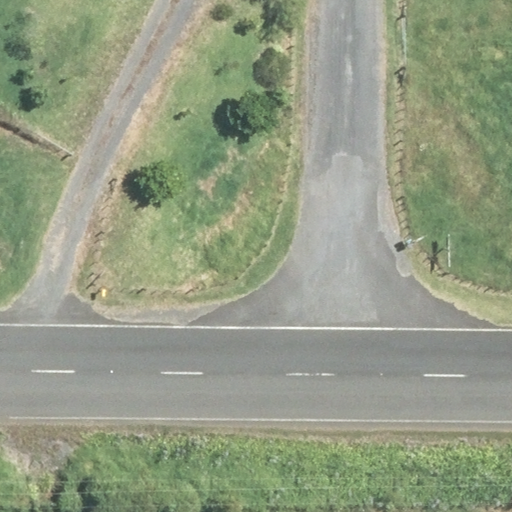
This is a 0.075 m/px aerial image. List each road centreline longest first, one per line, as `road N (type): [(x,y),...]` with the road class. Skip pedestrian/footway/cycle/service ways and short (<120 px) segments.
road 1 (tertiary): [(511,376),(0,372)]
road 2 (unknown): [(334,374),(334,0)]
